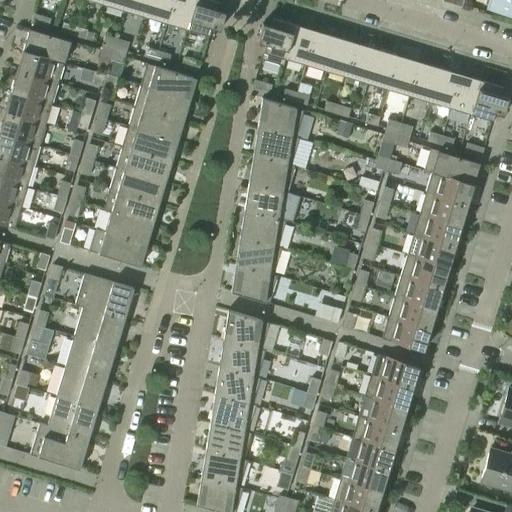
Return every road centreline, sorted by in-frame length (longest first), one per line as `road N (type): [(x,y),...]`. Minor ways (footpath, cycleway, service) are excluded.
road 1 (residential): [(165,511),(241,87),(245,41),(236,29)]
road 2 (residential): [(163,279),(96,511)]
road 3 (residential): [(511,51),(340,0)]
road 4 (residential): [(423,511),(474,346)]
road 5 (residential): [(474,346),(511,204)]
